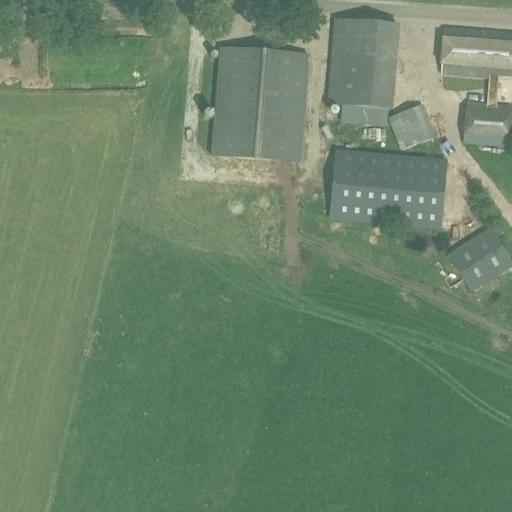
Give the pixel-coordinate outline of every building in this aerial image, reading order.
[(387,128),(388,111),(394,111),(402,27),(333,21),(325,105),(354,108),(353,125),(387,128)] [(511,34),(444,30),(441,76),(489,79),(486,106),(467,104),(463,144),(507,148),(511,108),(496,107),(498,80),(511,81),(511,34)] [(308,56),(220,49),(211,157),(299,164),(308,56)] [(388,120),(399,152),(435,138),(423,106),(388,120)] [(448,163),(344,153),(338,220),(441,231),(448,163)] [(470,293),(511,268),(511,262),(490,229),(446,256),(470,293)]
